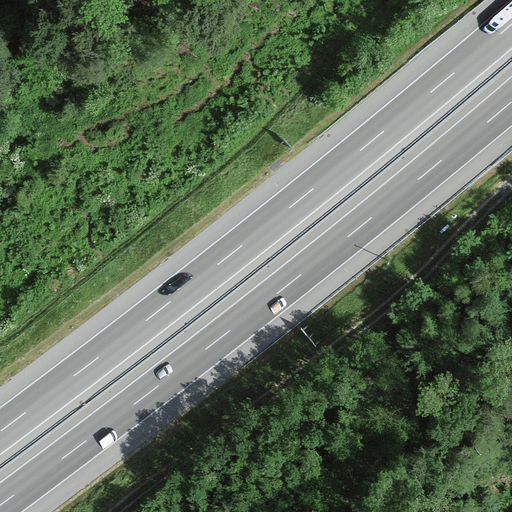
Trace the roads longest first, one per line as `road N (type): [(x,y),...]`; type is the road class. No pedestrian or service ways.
road 1 (motorway): [(511,23),(0,431)]
road 2 (motorway): [(0,504),(511,101)]
road 3 (track): [(114,511),(368,322),(511,184)]
